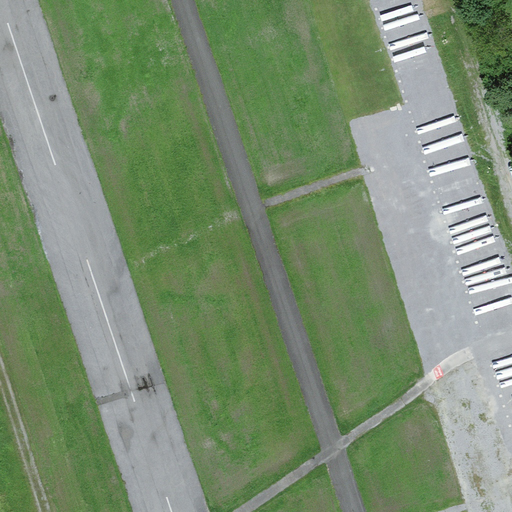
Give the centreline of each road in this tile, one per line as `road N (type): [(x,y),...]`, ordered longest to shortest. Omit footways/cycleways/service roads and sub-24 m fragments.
road 1 (track): [(337,0),(467,356)]
road 2 (track): [(511,178),(458,0)]
road 3 (track): [(393,158),(253,210)]
road 4 (track): [(44,511),(0,372)]
